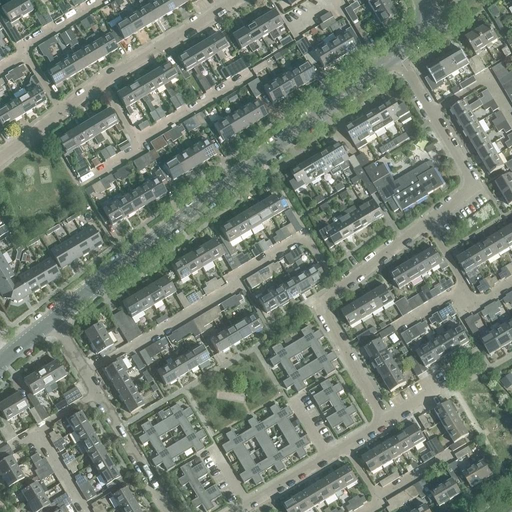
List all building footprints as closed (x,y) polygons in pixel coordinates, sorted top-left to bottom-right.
[(16,0),(12,3),(21,18),(32,12),(25,0),(16,0)] [(155,22),(165,16),(157,2),(150,6),(145,0),(143,0),(142,1),(155,22)] [(159,0),(157,2),(165,16),(172,12),(172,11),(174,10),(174,11),(175,10),(169,0),(159,0)] [(178,8),(186,4),(183,0),(169,0),(175,10),(177,9),(176,9),(178,8)] [(374,14),(389,5),(386,0),(372,0),(367,3),(374,14)] [(144,28),(155,22),(142,1),(139,3),(143,10),(136,14),(144,28)] [(12,28),(11,25),(21,18),(12,3),(10,3),(10,4),(1,10),(6,18),(2,20),(16,44),(21,41),(13,27),(12,28)] [(63,16),(68,13),(67,12),(64,6),(62,3),(57,7),(63,16)] [(381,25),(396,16),(390,6),(391,6),(390,5),(389,5),(374,14),(381,25)] [(352,23),(357,20),(350,7),(344,10),(352,23)] [(47,25),(52,22),(44,9),(39,12),(47,25)] [(134,34),(144,28),(136,14),(129,18),(125,11),(121,13),(134,34)] [(42,28),(47,25),(39,12),(34,15),(42,28)] [(267,16),(265,18),(265,17),(263,18),(276,39),(279,37),(275,30),(282,26),(274,12),(267,16)] [(111,29),(113,33),(119,43),(134,34),(121,13),(118,15),(122,22),(111,29)] [(322,24),(332,18),(329,13),(319,19),(322,24)] [(91,29),(96,26),(90,17),(85,20),(91,29)] [(262,19),(261,20),(260,20),(253,24),(262,38),(268,34),(273,41),(276,39),(263,18),(262,19)] [(322,31),(336,23),(332,18),(322,24),(319,26),(322,31)] [(85,32),(91,29),(85,20),(80,23),(85,32)] [(362,39),(367,36),(359,23),(354,26),(362,39)] [(246,28),(246,29),(244,30),(244,29),(243,30),(256,51),(259,49),(255,42),(262,38),(253,24),(246,28)] [(488,25),(477,31),(486,47),(488,49),(493,46),(491,44),(498,40),(488,25)] [(356,49),(353,44),(358,41),(350,28),(345,31),(346,33),(335,40),(345,55),(356,49)] [(70,42),(75,39),(70,30),(65,33),(70,42)] [(241,31),(242,32),(240,33),(240,32),(232,37),(241,51),(248,46),(252,53),(256,51),(243,30),(241,31)] [(486,47),(477,31),(466,38),(477,56),(482,53),(480,51),(486,47)] [(66,47),(71,44),(70,42),(65,33),(60,36),(66,47)] [(94,35),(107,56),(108,55),(108,54),(110,53),(110,54),(117,50),(115,46),(119,43),(113,33),(101,40),(97,33),(94,35)] [(212,38),(212,39),(210,40),(210,39),(208,40),(221,61),(224,59),(220,52),(227,48),(219,34),(212,38)] [(95,44),(88,48),(96,62),(103,58),(103,57),(105,56),(105,57),(107,56),(94,35),(91,37),(95,44)] [(43,44),(47,50),(57,44),(54,38),(43,44)] [(334,62),(325,46),(322,43),(312,49),(305,38),(300,41),(308,54),(313,51),(323,68),(334,62)] [(207,41),(207,42),(206,43),(205,42),(198,47),(207,61),(214,56),(218,63),(221,61),(208,40),(207,41)] [(334,62),(345,55),(335,40),(325,46),(334,62)] [(303,57),(308,54),(300,41),(295,44),(303,57)] [(53,59),(47,50),(43,44),(38,47),(44,56),(46,57),(54,68),(46,73),(55,87),(62,82),(64,80),(64,81),(65,81),(53,59)] [(77,45),(73,47),(86,68),(87,67),(89,65),(90,66),(96,62),(88,48),(81,52),(77,45)] [(86,68),(73,47),(70,49),(74,56),(67,60),(76,74),(83,70),(82,69),(84,68),(85,69),(86,68)] [(191,51),(190,52),(189,52),(188,53),(201,74),(204,72),(200,65),(207,61),(198,47),(191,51)] [(506,57),(511,54),(507,48),(502,51),(506,57)] [(469,66),(475,76),(480,73),(472,59),(467,62),(460,49),(459,49),(459,50),(449,56),(458,71),(460,75),(464,72),(462,69),(469,65),(469,66)] [(187,54),(185,55),(178,59),(182,66),(177,69),(182,76),(185,81),(190,78),(187,73),(193,69),(200,81),(198,82),(205,93),(210,89),(203,79),(201,74),(188,53),(187,54)] [(453,79),(451,75),(458,71),(449,56),(438,62),(447,78),(449,81),(453,79)] [(480,73),(486,70),(477,56),(472,59),(480,73)] [(56,57),(53,59),(65,81),(67,80),(67,79),(69,78),(76,74),(67,60),(60,64),(56,57)] [(240,60),(246,69),(250,67),(251,66),(245,57),(240,60)] [(230,66),(235,76),(246,69),(240,60),(230,66)] [(254,75),(268,67),(265,62),(251,70),(254,75)] [(426,68),(436,85),(438,88),(442,86),(440,82),(447,78),(438,62),(427,69),(427,68),(426,68)] [(295,69),(305,85),(316,78),(307,63),(295,69)] [(505,69),(503,65),(502,63),(492,69),(495,75),(505,69)] [(160,70),(158,70),(171,92),(174,97),(181,107),(186,104),(179,93),(178,95),(170,83),(182,76),(177,69),(176,67),(172,69),(169,64),(162,69),(160,70)] [(22,74),(18,69),(18,68),(12,71),(18,80),(23,77),(22,74)] [(225,80),(230,77),(225,68),(220,71),(225,80)] [(285,76),(294,91),(305,85),(295,69),(285,76)] [(495,75),(498,80),(509,74),(505,69),(495,75)] [(157,91),(164,87),(171,99),(169,100),(176,111),(181,107),(174,97),(171,92),(158,70),(157,71),(157,72),(156,73),(155,72),(148,77),(157,91)] [(13,84),(18,80),(12,71),(7,74),(8,75),(11,81),(13,84)] [(511,80),(511,71),(509,74),(498,80),(501,86),(511,80)] [(33,91),(27,94),(35,108),(38,107),(37,106),(39,105),(40,105),(46,102),(41,93),(43,92),(34,76),(30,78),(29,84),(33,91)] [(210,89),(215,86),(209,76),(203,79),(210,89)] [(294,91),(285,76),(274,82),(283,98),(294,91)] [(139,82),(138,83),(151,104),(154,102),(150,95),(157,91),(148,77),(141,81),(141,82),(139,83),(139,82)] [(462,90),(476,82),(473,77),(459,85),(462,90)] [(274,82),(263,89),(257,79),(252,82),(260,96),(265,93),(272,104),(283,98),(274,82)] [(511,86),(511,80),(501,86),(505,91),(511,86)] [(255,99),(260,96),(252,82),(247,85),(255,99)] [(143,99),(147,106),(151,113),(149,114),(155,123),(160,120),(155,111),(151,104),(138,83),(136,84),(137,84),(135,85),(128,89),(136,103),(143,99)] [(446,100),(459,92),(456,87),(443,95),(446,100)] [(128,89),(121,93),(121,94),(119,95),(119,94),(117,95),(130,116),(134,114),(129,107),(136,103),(128,89)] [(487,90),(481,94),(484,98),(468,107),(465,101),(451,110),(458,121),(471,112),(482,106),(493,100),(487,90)] [(16,101),(24,115),(27,113),(27,112),(29,111),(29,112),(35,108),(27,94),(27,95),(25,92),(21,95),(22,97),(16,101)] [(400,97),(384,106),(394,123),(399,120),(402,124),(412,118),(400,97)] [(496,105),(493,100),(482,106),(485,111),(496,105)] [(13,121),(21,117),(20,116),(22,115),(23,116),(24,115),(16,101),(5,107),(13,121)] [(246,107),(255,123),(266,116),(257,101),(246,107)] [(394,123),(384,106),(375,112),(385,129),(394,123)] [(12,122),(13,121),(5,107),(0,110),(0,124),(2,128),(10,123),(9,123),(11,121),(12,122)] [(245,129),(255,123),(246,107),(235,114),(245,129)] [(160,108),(155,111),(160,120),(165,117),(160,108)] [(99,116),(107,131),(114,127),(119,134),(122,132),(110,110),(108,111),(108,112),(107,113),(106,112),(99,116)] [(375,134),(385,129),(375,112),(371,114),(370,113),(364,116),(365,118),(375,134)] [(478,123),(471,112),(458,121),(464,132),(478,123)] [(194,117),(200,126),(205,123),(199,114),(194,117)] [(234,136),(245,129),(235,114),(224,120),(234,136)] [(89,122),(101,144),(105,142),(101,135),(107,131),(99,116),(92,120),(92,121),(91,122),(90,121),(89,122)] [(359,121),(355,124),(365,140),(375,134),(365,118),(364,116),(358,120),(359,121)] [(495,128),(506,121),(503,116),(497,120),(492,122),(495,128)] [(200,126),(194,117),(183,124),(188,133),(200,126)] [(234,136),(224,120),(217,125),(216,122),(207,127),(216,143),(221,140),(223,142),(234,136)] [(141,132),(150,126),(146,121),(137,127),(141,132)] [(506,121),(495,128),(498,133),(503,130),(509,126),(506,121)] [(98,146),(101,144),(89,122),(87,123),(88,124),(86,125),(86,124),(79,128),(87,143),(94,139),(98,146)] [(464,132),(471,142),(484,134),(478,123),(464,132)] [(345,130),(358,150),(368,144),(365,140),(355,124),(345,130)] [(172,130),(177,140),(182,137),(181,134),(178,128),(177,127),(172,130)] [(68,134),(81,156),(84,154),(80,147),(87,143),(79,128),(71,133),(70,134),(69,134),(68,134)] [(177,140),(172,130),(166,133),(170,140),(172,143),(177,140)] [(67,135),(67,136),(65,137),(65,136),(57,141),(66,155),(73,151),(77,158),(81,156),(68,134),(67,135)] [(491,145),(484,134),(471,142),(477,153),(491,145)] [(398,145),(402,143),(405,141),(402,136),(395,140),(398,145)] [(161,137),(155,140),(161,149),(167,146),(161,137)] [(425,139),(419,143),(424,150),(429,146),(425,139)] [(155,140),(150,143),(154,150),(155,153),(156,153),(161,149),(155,140)] [(207,140),(196,146),(205,162),(216,155),(207,140)] [(392,142),(383,147),(386,153),(395,147),(392,142)] [(120,153),(130,148),(127,143),(118,148),(120,153)] [(349,168),(348,161),(349,160),(349,159),(340,144),(330,150),(342,170),(343,172),(349,168)] [(477,153),(484,164),(497,156),(491,145),(477,153)] [(194,168),(205,162),(196,146),(185,153),(194,168)] [(110,159),(115,156),(110,147),(105,150),(110,159)] [(105,162),(110,159),(105,150),(100,153),(105,162)] [(155,153),(154,150),(149,153),(155,163),(160,159),(156,153),(155,153)] [(336,174),(342,170),(330,150),(320,156),(330,172),(332,176),(336,174)] [(150,165),(155,163),(149,153),(144,156),(150,165)] [(174,159),(184,175),(194,168),(185,153),(174,159)] [(363,171),(364,170),(371,166),(364,154),(355,159),(360,166),(363,171)] [(150,165),(144,156),(139,159),(145,168),(150,165)] [(320,156),(310,161),(320,178),(330,172),(320,156)] [(355,159),(354,156),(349,159),(349,160),(348,161),(354,170),(360,166),(355,159)] [(504,167),(497,156),(484,164),(490,175),(504,167)] [(139,159),(133,163),(138,172),(145,168),(139,159)] [(170,181),(168,177),(170,176),(173,181),(184,175),(174,159),(163,166),(158,169),(159,171),(165,180),(166,183),(170,181)] [(90,171),(83,160),(77,164),(79,169),(75,171),(78,177),(90,171)] [(310,161),(300,167),(310,184),(320,178),(310,161)] [(377,169),(374,164),(364,170),(368,177),(377,192),(385,204),(387,203),(394,213),(399,209),(401,212),(428,196),(428,195),(444,186),(433,169),(430,171),(426,164),(402,178),(403,180),(400,182),(398,180),(393,183),(388,175),(389,175),(384,165),(377,169)] [(132,175),(131,172),(128,167),(127,166),(122,169),(127,178),(132,175)] [(363,171),(360,166),(354,170),(353,170),(357,177),(360,182),(361,181),(368,177),(364,170),(363,171)] [(295,193),(310,184),(300,167),(285,176),(295,193)] [(122,169),(117,172),(117,173),(120,178),(122,181),(127,178),(122,169)] [(165,180),(159,171),(154,174),(157,179),(157,178),(160,183),(162,182),(165,180)] [(115,181),(111,175),(105,178),(106,180),(109,185),(115,181)] [(502,195),(511,188),(511,177),(510,175),(495,184),(502,195)] [(155,200),(156,201),(157,200),(157,199),(166,194),(160,183),(157,178),(157,179),(151,182),(148,177),(143,180),(146,185),(155,200)] [(357,177),(350,180),(353,185),(360,182),(357,177)] [(371,196),(377,192),(368,177),(361,181),(371,196)] [(105,178),(100,181),(105,191),(111,188),(109,185),(106,180),(105,178)] [(105,191),(100,181),(95,184),(96,186),(99,191),(100,194),(105,191)] [(146,185),(135,191),(144,207),(145,207),(146,206),(155,200),(146,185)] [(511,188),(502,195),(508,206),(511,203),(511,188)] [(135,191),(124,198),(133,213),(134,213),(134,214),(136,213),(135,212),(144,207),(135,191)] [(274,196),(263,203),(272,218),(283,211),(274,196)] [(124,198),(113,204),(123,220),(125,219),(124,219),(133,213),(124,198)] [(374,201),(364,207),(374,223),(384,217),(374,201)] [(351,208),(354,212),(364,229),(374,223),(364,207),(361,202),(351,208)] [(261,225),(272,218),(263,203),(252,209),(261,225)] [(112,226),(112,227),(114,226),(114,225),(123,220),(113,204),(103,211),(102,208),(96,211),(104,224),(108,221),(112,226)] [(351,208),(342,214),(354,235),(364,229),(354,212),(351,208)] [(250,231),(261,225),(252,209),(241,215),(250,231)] [(301,230),(289,210),(284,214),(290,224),(296,234),(301,230)] [(334,224),(344,241),(354,235),(342,214),(332,220),(334,224)] [(240,237),(250,231),(241,215),(230,222),(240,237)] [(223,244),(230,257),(237,253),(234,249),(232,248),(229,244),(240,237),(230,222),(219,229),(223,235),(219,237),(223,244)] [(342,238),(344,241),(334,224),(330,227),(327,223),(317,229),(329,250),(340,243),(338,241),(342,238)] [(290,224),(285,227),(291,237),(296,234),(290,224)] [(510,226),(509,226),(510,227),(507,229),(506,227),(499,231),(500,233),(509,248),(511,246),(511,227),(511,226),(510,227),(510,226)] [(92,250),(102,244),(92,227),(82,233),(92,250)] [(280,231),(285,240),(291,237),(285,227),(280,231)] [(279,242),(280,243),(285,240),(280,231),(274,234),(276,237),(279,242)] [(499,232),(498,232),(499,234),(489,239),(498,255),(509,248),(500,233),(499,232)] [(92,250),(82,233),(71,239),(81,256),(92,250)] [(489,239),(489,240),(488,238),(487,239),(488,240),(485,242),(484,240),(478,244),(488,261),(498,255),(489,239)] [(81,256),(71,239),(61,246),(71,263),(81,256)] [(237,269),(232,259),(230,257),(223,244),(219,247),(215,240),(214,240),(213,239),(212,240),(213,241),(203,247),(213,262),(223,256),(232,272),(237,269)] [(269,250),(268,249),(265,243),(263,240),(258,243),(264,253),(269,250)] [(253,246),(255,250),(258,256),(264,253),(258,243),(253,246)] [(477,268),(488,261),(478,244),(477,244),(478,246),(477,245),(477,246),(468,252),(477,268)] [(71,263),(61,246),(50,252),(61,269),(71,263)] [(202,268),(213,262),(203,247),(202,246),(202,247),(193,253),(202,268)] [(432,249),(423,255),(432,270),(439,266),(442,271),(449,267),(444,259),(441,260),(434,248),(433,249),(432,247),(431,248),(432,249)] [(301,275),(310,288),(321,282),(318,276),(322,273),(317,265),(306,272),(298,257),(302,255),(299,250),(295,252),(294,251),(289,254),(295,263),(301,275)] [(477,268),(468,252),(467,252),(466,251),(466,252),(466,253),(456,259),(466,274),(477,268)] [(182,259),(191,275),(202,268),(193,253),(192,253),(192,252),(191,253),(191,254),(182,259)] [(242,253),(237,256),(242,266),(247,263),(243,256),(242,253)] [(295,263),(289,254),(284,257),(290,267),(295,263)] [(421,277),(432,270),(423,255),(422,255),(422,254),(421,254),(421,255),(418,257),(417,255),(411,259),(412,261),(421,277)] [(237,269),(242,266),(237,256),(232,259),(237,269)] [(50,259),(39,265),(50,282),(60,276),(50,259)] [(178,262),(177,260),(170,264),(171,266),(180,282),(191,275),(182,259),(181,260),(181,259),(180,259),(181,260),(178,262)] [(411,262),(401,268),(410,283),(421,277),(412,261),(411,261),(411,260),(410,261),(411,262)] [(273,264),(267,267),(273,276),(278,273),(276,270),(273,265),(273,264)] [(39,265),(29,272),(39,289),(50,282),(39,265)] [(13,277),(7,266),(0,270),(0,284),(8,280),(13,277)] [(262,283),(273,276),(267,267),(257,273),(262,283)] [(399,290),(410,283),(401,268),(400,267),(399,267),(400,268),(390,274),(394,282),(393,282),(395,284),(399,290)] [(506,279),(511,276),(506,267),(501,270),(502,273),(505,278),(506,279)] [(19,278),(22,283),(29,295),(39,289),(29,272),(19,278)] [(251,289),(257,286),(262,283),(257,273),(246,280),(251,289)] [(289,278),(291,281),(299,295),(302,293),(303,294),(310,290),(309,289),(310,288),(301,275),(295,278),(294,275),(289,278)] [(164,278),(155,284),(164,300),(175,293),(166,277),(165,278),(165,277),(164,277),(164,278)] [(490,289),(495,286),(494,285),(491,280),(489,277),(484,280),(490,289)] [(220,288),(220,287),(216,282),(215,279),(210,282),(215,291),(220,288)] [(444,279),(439,282),(445,292),(450,289),(449,287),(446,282),(444,279)] [(0,293),(3,299),(10,300),(13,289),(8,280),(0,284),(0,293)] [(485,292),(490,289),(484,280),(479,283),(481,286),(484,291),(485,292)] [(291,281),(280,287),(288,301),(299,295),(291,281)] [(210,294),(215,291),(210,282),(204,285),(206,288),(209,293),(210,294)] [(440,295),(445,292),(439,282),(434,285),(436,288),(439,294),(440,295)] [(17,302),(29,295),(22,283),(13,289),(10,300),(17,302)] [(153,306),(164,300),(155,284),(154,284),(154,283),(153,284),(154,285),(144,291),(153,306)] [(383,287),(374,292),(383,308),(394,301),(385,286),(384,286),(384,285),(383,286),(383,287)] [(269,294),(277,308),(279,307),(278,306),(280,305),(281,305),(288,301),(280,287),(274,291),(272,288),(267,291),(269,294)] [(143,291),(133,297),(142,312),(153,306),(144,291),(143,290),(142,290),(143,291)] [(372,314),(383,308),(374,292),(374,293),(373,291),(372,292),(373,293),(363,299),(372,314)] [(198,300),(195,295),(193,292),(188,295),(194,304),(199,301),(198,300)] [(428,302),(428,300),(424,295),(423,292),(418,295),(423,305),(428,302)] [(184,310),(189,307),(183,298),(184,297),(181,294),(176,297),(184,310)] [(266,314),(277,308),(269,294),(255,302),(259,310),(262,308),(266,314)] [(188,295),(184,297),(183,298),(189,307),(194,304),(188,295)] [(418,308),(423,305),(418,295),(412,299),(418,308)] [(142,312),(133,297),(132,296),(131,297),(132,298),(122,304),(126,310),(123,312),(130,324),(125,327),(133,341),(141,335),(135,324),(139,321),(138,320),(144,316),(142,312)] [(234,296),(229,299),(235,309),(240,306),(238,303),(235,297),(234,296)] [(352,305),(361,321),(372,314),(363,299),(362,298),(361,298),(362,299),(352,305)] [(413,311),(407,302),(405,298),(400,301),(408,314),(413,311)] [(235,309),(229,299),(224,302),(225,303),(228,309),(230,312),(235,309)] [(412,299),(407,302),(413,311),(418,308),(412,299)] [(403,317),(408,314),(400,301),(395,304),(403,317)] [(489,306),(495,315),(500,312),(498,309),(495,304),(494,303),(489,306)] [(341,312),(350,327),(361,321),(352,305),(352,306),(351,304),(350,305),(351,306),(341,312)] [(449,315),(451,318),(456,315),(450,305),(442,310),(446,317),(449,315)] [(488,315),(490,318),(495,315),(489,306),(484,309),(485,310),(488,315)] [(213,321),(218,318),(217,315),(213,309),(208,312),(213,321)] [(442,310),(437,313),(442,323),(448,320),(446,317),(442,310)] [(122,311),(117,314),(125,327),(130,324),(123,312),(122,311)] [(202,315),(208,325),(213,321),(208,312),(202,315)] [(442,323),(437,313),(432,316),(432,318),(436,323),(437,326),(442,323)] [(120,331),(125,327),(117,314),(112,317),(120,331)] [(203,328),(208,325),(202,315),(197,318),(203,328)] [(254,315),(243,321),(251,335),(262,328),(254,315)] [(473,317),(473,316),(467,319),(464,321),(469,329),(472,327),(473,328),(478,325),(477,322),(473,317)] [(203,328),(197,318),(192,321),(200,335),(205,332),(203,328)] [(195,338),(200,335),(192,321),(187,324),(192,334),(195,338)] [(243,321),(232,328),(240,341),(251,335),(243,321)] [(511,321),(502,327),(511,343),(511,342),(511,343),(511,321)] [(421,324),(420,323),(415,326),(421,336),(426,332),(424,329),(421,324)] [(89,344),(90,344),(91,344),(106,335),(99,324),(84,333),(90,343),(89,344)] [(187,337),(192,334),(187,324),(182,328),(187,337)] [(410,329),(416,338),(421,336),(415,326),(410,329)] [(128,344),(133,341),(125,327),(120,331),(128,344)] [(293,344),(296,349),(299,354),(310,348),(313,354),(321,349),(318,343),(317,341),(324,337),(322,334),(320,330),(314,334),(313,334),(311,332),(308,327),(300,332),(303,337),(293,344)] [(382,340),(396,332),(392,327),(379,334),(382,340)] [(460,327),(449,333),(458,349),(459,348),(459,349),(460,349),(459,348),(469,342),(460,327)] [(502,327),(491,334),(501,349),(501,350),(502,350),(502,348),(511,343),(502,327)] [(182,328),(176,331),(182,340),(187,337),(182,328)] [(222,334),(221,334),(229,348),(240,341),(232,328),(225,332),(223,329),(220,331),(222,334)] [(360,343),(374,335),(370,329),(357,338),(360,343)] [(410,329),(405,332),(411,341),(416,338),(410,329)] [(177,343),(182,340),(176,331),(171,334),(172,335),(175,340),(177,343)] [(406,345),(411,342),(411,341),(405,332),(400,335),(406,345)] [(449,333),(438,340),(447,355),(448,355),(449,356),(449,355),(449,354),(458,349),(449,333)] [(218,355),(229,348),(221,334),(210,341),(218,355)] [(491,355),(501,349),(491,334),(480,340),(489,356),(490,355),(491,356),(492,356),(491,355)] [(95,354),(96,355),(97,354),(97,355),(113,346),(106,335),(91,344),(96,354),(95,354)] [(365,350),(364,350),(364,351),(365,351),(371,360),(387,351),(380,340),(364,349),(365,350)] [(447,355),(438,340),(427,346),(436,362),(437,361),(438,362),(439,362),(438,361),(447,355)] [(164,347),(160,341),(155,344),(160,353),(165,350),(164,347)] [(149,347),(155,356),(160,353),(155,344),(149,347)] [(275,357),(274,357),(269,361),(271,364),(273,368),(280,364),(284,371),(292,366),(289,361),(299,354),(296,349),(293,344),(282,350),(279,344),(271,349),(274,354),(275,357)] [(201,346),(189,353),(198,367),(209,360),(201,346)] [(412,356),(416,363),(422,374),(427,371),(426,368),(427,369),(428,368),(427,367),(436,362),(427,346),(416,353),(417,354),(413,356),(412,356)] [(144,350),(150,359),(155,356),(149,347),(144,350)] [(317,360),(306,366),(309,371),(313,376),(323,370),(326,376),(335,371),(331,365),(330,363),(337,359),(335,356),(333,353),(333,352),(327,356),(326,356),(324,354),(321,349),(313,354),(317,360)] [(150,359),(144,350),(139,353),(147,366),(152,363),(150,359)] [(372,361),(374,365),(373,367),(376,372),(377,371),(393,362),(387,351),(371,360),(370,361),(371,362),(372,361)] [(179,359),(187,373),(198,367),(189,353),(183,357),(182,354),(177,357),(179,359)] [(139,371),(144,368),(136,355),(131,358),(139,371)] [(410,366),(416,363),(412,356),(407,360),(410,366)] [(110,381),(124,373),(127,371),(119,358),(116,360),(117,362),(104,370),(105,372),(107,374),(106,374),(110,381)] [(168,366),(176,380),(187,373),(179,359),(172,363),(170,361),(166,363),(168,366)] [(45,368),(55,383),(66,377),(57,361),(56,361),(55,360),(54,361),(55,362),(45,368)] [(384,382),(399,372),(393,362),(377,371),(378,371),(377,372),(377,373),(378,372),(384,382)] [(410,366),(417,377),(422,374),(416,363),(410,366)] [(165,386),(176,380),(168,366),(157,372),(165,386)] [(296,372),(292,366),(284,371),(287,376),(289,379),(288,379),(282,383),(284,386),(286,390),(293,386),(297,393),(306,389),(303,384),(302,383),(313,376),(309,371),(306,366),(296,372)] [(58,388),(55,383),(45,368),(44,367),(44,368),(41,370),(40,369),(34,372),(35,374),(44,390),(49,386),(52,392),(58,388)] [(406,384),(399,372),(384,382),(383,383),(384,384),(385,383),(391,393),(406,384)] [(49,417),(44,408),(42,409),(34,396),(44,390),(35,374),(34,374),(34,373),(33,374),(33,375),(23,381),(31,394),(27,397),(34,408),(42,422),(49,417)] [(110,381),(111,383),(112,382),(113,384),(112,385),(117,392),(131,384),(124,373),(110,381)] [(500,380),(507,389),(511,385),(511,374),(510,373),(500,380)] [(322,391),(312,397),(318,408),(329,402),(332,407),(340,403),(336,395),(343,391),(338,384),(332,388),(327,380),(319,385),(322,391)] [(119,396),(123,403),(137,395),(131,384),(117,392),(118,394),(118,393),(120,395),(119,396)] [(62,396),(65,401),(79,393),(76,388),(62,396)] [(18,394),(15,396),(14,394),(7,398),(8,400),(17,415),(28,409),(19,393),(18,392),(17,393),(18,394)] [(82,398),(79,393),(65,401),(68,405),(68,406),(82,398)] [(123,403),(124,405),(125,404),(126,406),(125,407),(130,414),(144,406),(137,395),(123,403)] [(11,440),(16,437),(8,423),(8,424),(6,422),(17,415),(8,400),(7,399),(6,399),(7,400),(0,404),(0,411),(3,417),(0,419),(0,421),(3,427),(11,440)] [(449,403),(449,402),(434,411),(441,422),(456,413),(453,409),(454,408),(451,402),(449,403)] [(325,419),(331,430),(342,424),(345,430),(354,425),(349,417),(356,413),(352,406),(345,410),(340,403),(332,407),(336,413),(325,419)] [(179,426),(182,432),(191,427),(190,427),(187,420),(186,419),(193,415),(189,408),(183,412),(182,413),(180,410),(177,405),(169,410),(173,415),(162,422),(163,423),(169,432),(179,426)] [(276,425),(282,435),(293,429),(287,419),(293,415),(288,407),(287,407),(282,410),(280,412),(279,410),(276,405),(269,409),(273,416),(265,420),(270,429),(276,425)] [(37,425),(42,422),(34,408),(29,411),(37,425)] [(73,432),(87,424),(83,416),(82,417),(81,415),(81,414),(80,413),(75,416),(73,413),(65,418),(66,421),(73,432)] [(462,424),(456,413),(441,422),(447,433),(462,424)] [(426,432),(431,429),(423,415),(418,418),(426,432)] [(258,425),(257,424),(254,418),(250,420),(247,422),(251,429),(243,433),(248,442),(254,438),(260,449),(266,445),(271,442),(265,433),(265,432),(270,429),(265,420),(260,424),(258,425)] [(158,439),(169,432),(163,423),(162,422),(152,428),(148,422),(140,427),(145,435),(138,439),(142,446),(149,442),(153,449),(161,444),(159,440),(158,439)] [(80,443),(93,435),(89,427),(88,428),(87,426),(88,425),(87,424),(73,432),(80,443)] [(462,424),(447,433),(454,444),(450,447),(453,452),(466,444),(463,439),(469,435),(462,424)] [(405,432),(415,447),(426,441),(416,425),(416,426),(415,425),(414,425),(415,426),(405,432)] [(0,433),(6,443),(11,440),(3,427),(0,428),(0,433)] [(181,454),(182,454),(192,448),(196,454),(204,449),(199,441),(206,437),(204,434),(202,430),(196,434),(195,434),(194,432),(191,427),(182,432),(186,438),(175,444),(179,449),(181,454)] [(293,429),(282,435),(289,446),(283,449),(288,457),(288,458),(295,453),(299,460),(306,456),(303,450),(302,449),(304,448),(310,444),(305,436),(299,440),(293,429)] [(249,455),(243,445),(248,442),(243,433),(238,437),(236,438),(235,437),(232,431),(228,433),(225,435),(229,442),(221,447),(226,455),(232,451),(238,462),(244,459),(249,455)] [(394,438),(404,454),(415,447),(405,432),(404,431),(404,432),(404,433),(394,438)] [(59,434),(56,436),(51,439),(49,439),(52,445),(62,439),(59,434)] [(86,454),(100,445),(95,438),(94,436),(93,435),(80,443),(86,454)] [(384,445),(393,460),(404,454),(394,438),(394,439),(394,438),(393,438),(393,439),(384,445)] [(440,454),(445,451),(437,438),(432,441),(440,454)] [(57,449),(62,446),(65,444),(62,439),(52,445),(55,450),(57,449)] [(434,457),(440,454),(432,441),(426,444),(434,457)] [(282,461),(288,457),(283,449),(277,453),(271,442),(266,445),(260,449),(267,459),(261,462),(266,471),(273,466),(277,473),(284,469),(281,463),(280,462),(282,461)] [(165,450),(161,444),(153,449),(158,457),(151,461),(151,462),(155,468),(162,464),(166,472),(175,467),(171,461),(182,454),(181,454),(179,449),(175,444),(165,450)] [(382,467),(393,460),(384,445),(383,445),(383,444),(382,445),(382,446),(380,447),(379,445),(372,449),(373,451),(382,467)] [(0,456),(10,450),(8,445),(0,449),(0,456)] [(93,464),(106,456),(102,449),(101,449),(100,447),(101,447),(100,445),(86,454),(93,464)] [(458,460),(471,452),(468,447),(455,455),(458,460)] [(0,474),(2,477),(17,468),(10,457),(13,455),(10,450),(0,456),(0,462),(0,463),(0,462),(0,474)] [(366,471),(368,475),(382,467),(373,451),(372,452),(372,451),(371,451),(372,452),(362,458),(369,470),(366,471)] [(37,454),(30,458),(34,465),(41,461),(37,454)] [(70,457),(64,460),(62,461),(65,466),(75,460),(72,455),(70,457)] [(266,471),(261,462),(255,466),(249,455),(244,459),(238,462),(244,472),(238,476),(243,484),(251,479),(255,486),(262,482),(259,476),(258,475),(260,474),(266,471)] [(99,475),(113,467),(108,460),(106,458),(107,458),(106,456),(93,464),(99,475)] [(37,470),(47,464),(45,459),(34,465),(37,470)] [(70,470),(76,467),(78,466),(75,460),(65,466),(68,471),(70,470)] [(473,467),(482,482),(493,475),(484,460),(473,467)] [(471,488),(482,482),(473,467),(462,473),(455,462),(450,465),(462,484),(467,481),(471,488)] [(191,470),(187,464),(179,469),(184,476),(177,481),(181,488),(188,484),(192,491),(200,486),(197,480),(208,474),(201,463),(191,470)] [(37,477),(51,469),(47,464),(37,470),(34,472),(37,477)] [(457,487),(462,484),(450,465),(445,468),(452,479),(441,486),(450,501),(461,494),(457,487)] [(347,467),(337,473),(346,488),(357,482),(348,466),(347,467),(347,466),(346,466),(347,467)] [(113,469),(114,468),(113,467),(99,475),(108,490),(116,484),(114,481),(119,478),(115,470),(114,471),(113,469)] [(24,479),(17,468),(2,477),(1,478),(1,479),(2,478),(8,488),(24,479)] [(40,482),(54,474),(51,469),(37,477),(40,482)] [(336,473),(326,479),(336,495),(341,491),(346,488),(337,473),(336,472),(335,472),(336,473)] [(382,488),(396,480),(393,475),(379,483),(382,488)] [(88,482),(85,477),(82,479),(77,482),(75,483),(78,488),(88,482)] [(325,480),(315,486),(325,501),(336,495),(326,479),(325,478),(325,479),(325,480)] [(439,507),(450,501),(441,486),(431,492),(424,480),(419,483),(427,496),(430,503),(435,500),(439,507)] [(88,482),(78,488),(81,493),(91,487),(88,482)] [(21,494),(27,504),(43,494),(36,483),(21,492),(21,493),(20,494),(20,495),(21,494)] [(422,499),(427,496),(419,483),(414,486),(419,495),(422,499)] [(204,492),(200,486),(192,491),(195,496),(197,498),(195,499),(190,503),(194,510),(201,506),(204,511),(207,511),(214,508),(210,503),(221,496),(215,485),(204,492)] [(314,486),(305,492),(314,508),(325,501),(315,486),(315,485),(314,485),(314,486)] [(408,489),(414,498),(419,495),(414,486),(408,489)] [(81,493),(84,498),(94,492),(91,487),(81,493)] [(118,507),(132,499),(128,492),(127,492),(126,490),(127,490),(126,488),(112,496),(118,507)] [(409,502),(414,498),(408,489),(403,492),(409,502)] [(304,493),(294,499),(301,511),(306,511),(314,508),(305,492),(304,492),(304,491),(303,492),(304,493)] [(94,492),(84,498),(87,502),(96,496),(94,492)] [(398,509),(403,506),(403,505),(409,502),(403,492),(392,499),(398,509)] [(47,511),(48,511),(52,509),(43,494),(27,504),(26,505),(27,505),(28,505),(32,511),(38,511),(40,511),(47,511)] [(55,507),(69,499),(66,494),(52,502),(55,507)] [(360,499),(358,496),(353,499),(359,509),(364,506),(363,504),(360,499)] [(286,511),(301,511),(294,499),(293,499),(293,498),(292,498),(293,499),(283,505),(286,511)] [(67,511),(65,508),(72,504),(69,499),(55,507),(52,509),(48,511),(47,511),(67,511)] [(136,502),(133,503),(132,501),(133,501),(132,499),(118,507),(121,511),(135,511),(139,510),(138,509),(140,508),(136,502)] [(353,511),(359,509),(353,499),(348,502),(350,505),(353,511)] [(393,511),(398,509),(392,499),(387,502),(390,506),(393,511)]
